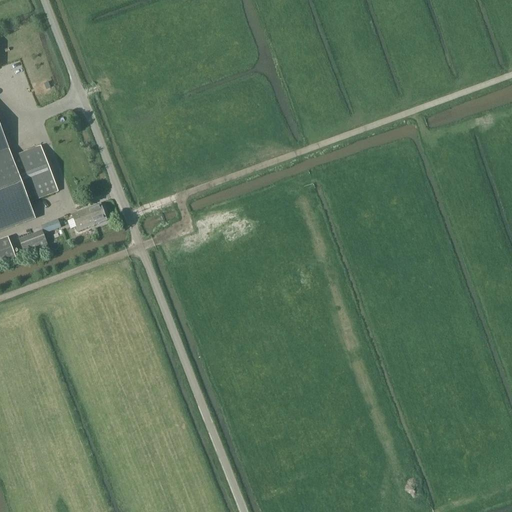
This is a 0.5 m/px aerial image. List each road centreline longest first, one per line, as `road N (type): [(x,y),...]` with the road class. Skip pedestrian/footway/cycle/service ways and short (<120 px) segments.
road 1 (unclassified): [(245,511),(45,0)]
road 2 (track): [(511,73),(130,214)]
road 3 (track): [(0,300),(144,253)]
